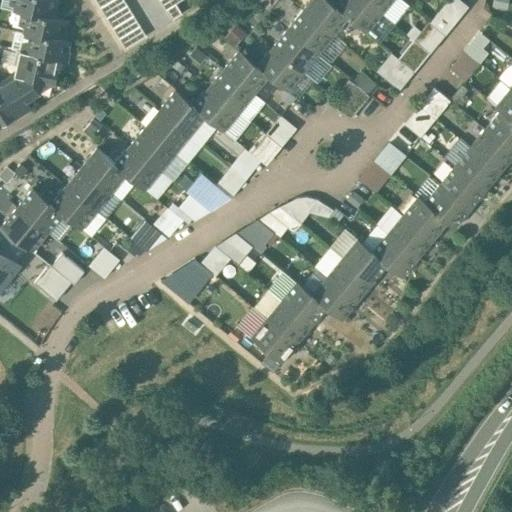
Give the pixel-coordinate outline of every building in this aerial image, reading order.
[(15,0),(13,10),(27,13),(27,12),(53,18),(53,17),(55,9),(57,9),(58,0),(15,0)] [(127,5),(123,0),(111,0),(101,6),(107,17),(127,5)] [(160,0),(166,9),(180,0),(160,0)] [(337,6),(328,0),(310,0),(302,10),(303,10),(332,35),(333,35),(348,17),(348,16),(336,7),(337,6)] [(381,13),(365,0),(341,0),(337,6),(336,7),(348,16),(348,17),(366,32),(381,13)] [(392,0),(365,0),(381,13),(382,13),(392,0)] [(379,67),(401,86),(472,5),(465,0),(448,0),(419,33),(419,34),(400,55),(394,50),(379,67)] [(127,5),(107,17),(113,27),(133,15),(127,5)] [(303,10),(288,29),(318,53),(332,35),(303,10)] [(53,18),(27,12),(27,13),(23,32),(29,33),(26,51),(59,59),(65,60),(67,51),(69,52),(71,41),(63,39),(65,31),(66,32),(68,20),(53,17),(53,18)] [(139,25),(133,15),(113,27),(119,37),(139,25)] [(145,35),(139,25),(119,37),(125,47),(145,35)] [(288,29),(287,28),(272,47),(302,71),(303,72),(318,53),(288,29)] [(302,71),(272,47),(258,65),(257,65),(269,75),(287,90),(302,71)] [(451,66),(467,78),(482,60),(466,48),(451,66)] [(26,51),(16,49),(13,64),(16,64),(13,75),(13,76),(42,82),(53,85),(59,59),(26,51)] [(258,65),(239,49),(224,68),(254,93),(269,75),(257,65),(258,65)] [(254,93),(224,69),(209,87),(239,112),(254,93)] [(362,69),(355,80),(371,91),(379,80),(362,69)] [(42,82),(13,76),(13,75),(11,74),(0,81),(0,99),(10,115),(9,115),(12,119),(12,120),(32,107),(27,100),(40,92),(42,82)] [(353,80),(336,104),(354,116),(370,92),(353,80)] [(408,124),(427,135),(451,95),(433,84),(408,124)] [(209,87),(208,87),(194,105),(193,105),(205,115),(205,116),(223,131),(239,112),(209,87)] [(511,88),(510,87),(495,106),(499,110),(500,109),(511,119),(511,88)] [(194,105),(175,89),(160,108),(190,134),(205,116),(205,115),(193,105),(194,105)] [(0,99),(0,121),(2,125),(12,119),(9,115),(10,115),(0,99)] [(190,134),(160,108),(145,127),(175,152),(190,134)] [(511,119),(500,109),(499,110),(485,128),(511,150),(511,119)] [(281,110),(220,183),(203,170),(157,225),(147,218),(133,235),(154,252),(184,215),(201,229),(261,157),(268,164),(300,126),(281,110)] [(175,152),(145,127),(130,145),(130,146),(160,170),(175,152)] [(511,150),(485,128),(470,146),(500,171),(511,156),(511,150)] [(378,190),(409,153),(391,139),(361,176),(378,190)] [(160,170),(130,146),(115,164),(126,174),(145,189),(160,170)] [(500,171),(470,146),(455,165),(485,189),(500,171)] [(115,164),(97,149),(81,167),(111,192),(126,174),(115,164)] [(455,165),(454,165),(439,183),(470,208),(485,190),(485,189),(455,165)] [(81,167),(66,186),(97,211),(112,192),(111,192),(81,167)] [(470,208),(439,183),(425,201),(424,201),(448,220),(447,221),(454,227),(470,208)] [(97,211),(66,186),(51,203),(51,204),(63,214),(62,215),(81,230),(97,211)] [(316,187),(245,226),(257,247),(328,207),(316,187)] [(51,203),(33,188),(17,207),(48,233),(62,215),(63,214),(51,204),(51,203)] [(448,220),(424,201),(425,201),(418,195),(402,214),(403,214),(432,239),(433,239),(447,221),(448,220)] [(48,233),(17,207),(2,226),(28,247),(27,248),(32,252),(48,233)] [(432,239),(403,214),(387,233),(417,257),(432,239)] [(0,228),(0,291),(21,265),(16,261),(27,248),(28,247),(2,226),(0,228)] [(236,252),(243,258),(256,243),(235,226),(205,261),(219,272),(236,252)] [(387,233),(387,232),(372,250),(372,251),(387,263),(387,264),(402,276),(418,257),(417,257),(387,233)] [(372,250),(357,238),(342,257),(372,281),(372,282),(387,264),(387,263),(372,251),(372,250)] [(109,277),(121,255),(103,245),(91,267),(109,277)] [(63,250),(37,281),(59,299),(85,269),(63,250)] [(194,252),(167,282),(189,301),(216,272),(194,252)] [(372,281),(342,257),(327,276),(357,300),(372,281)] [(357,300),(327,276),(312,293),(312,294),(327,306),(342,319),(357,300)] [(312,293),(297,281),(281,300),(312,324),(327,306),(312,294),(312,293)] [(312,324),(281,300),(266,318),(297,343),(312,324)] [(297,343),(266,318),(251,337),(281,362),(297,343)]
